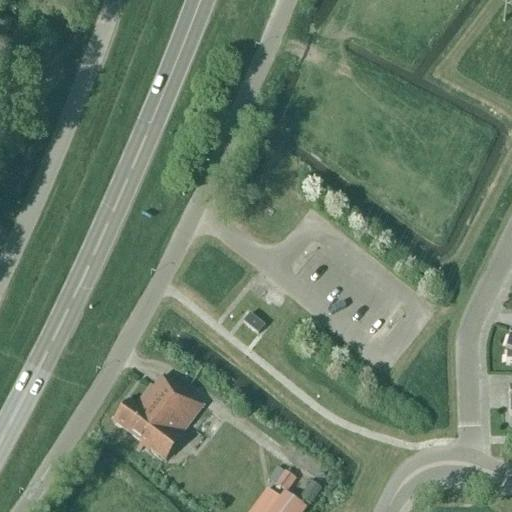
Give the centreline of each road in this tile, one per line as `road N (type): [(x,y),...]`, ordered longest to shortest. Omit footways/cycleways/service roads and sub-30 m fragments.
road 1 (unclassified): [(16,511),(121,351),(197,213),(288,0)]
road 2 (secondary): [(0,440),(140,162),(197,0)]
road 3 (unclassified): [(0,280),(114,0)]
road 4 (residential): [(469,468),(467,363),(480,297),(511,237)]
